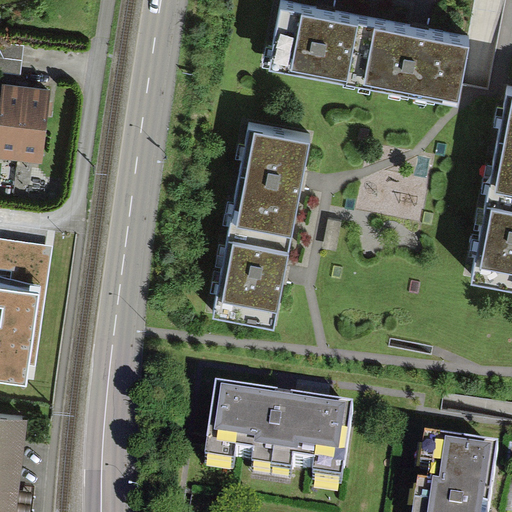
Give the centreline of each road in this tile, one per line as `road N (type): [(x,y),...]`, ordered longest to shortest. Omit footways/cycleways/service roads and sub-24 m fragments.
road 1 (secondary): [(162,0),(113,331),(104,511)]
road 2 (residential): [(0,211),(57,214),(79,195),(107,0)]
